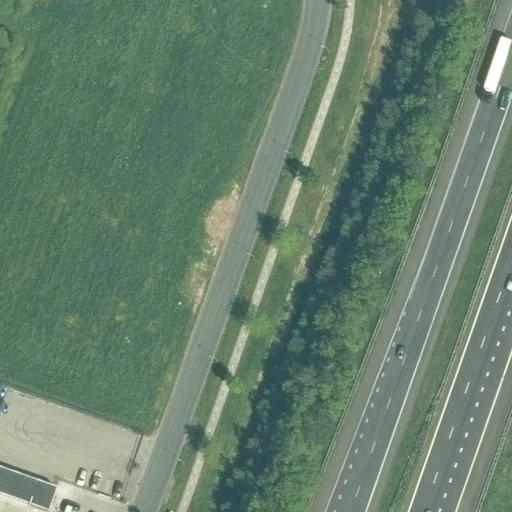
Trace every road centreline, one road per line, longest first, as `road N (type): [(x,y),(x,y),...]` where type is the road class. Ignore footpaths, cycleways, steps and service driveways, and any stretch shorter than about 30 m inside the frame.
road 1 (tertiary): [(142,511),(309,52),(318,0)]
road 2 (motorway): [(511,50),(351,511)]
road 3 (motorway): [(428,511),(511,276)]
